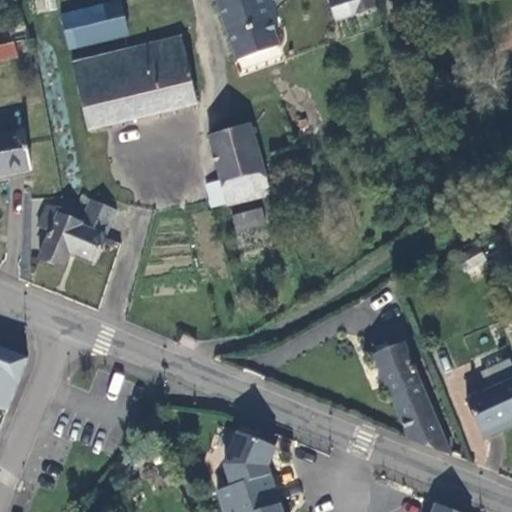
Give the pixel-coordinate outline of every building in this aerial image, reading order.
[(56,0),(34,0),(37,13),(58,10),(56,0)] [(279,48),(263,0),(224,0),(217,2),(237,61),(279,48)] [(349,0),(355,15),(376,7),(373,0),(349,0)] [(69,49),(129,35),(121,2),(61,16),(69,49)] [(198,104),(181,37),(72,64),(89,131),(198,104)] [(0,46),(0,61),(17,58),(14,43),(0,46)] [(208,137),(227,205),(269,194),(258,157),(250,124),(208,137)] [(0,175),(32,169),(24,131),(0,136),(0,175)] [(51,232),(39,260),(62,269),(70,253),(94,263),(106,237),(105,237),(116,211),(91,200),(81,224),(59,215),(62,209),(46,206),(37,226),(51,232)] [(261,209),(232,217),(236,232),(265,224),(261,209)] [(478,251),(461,265),(470,276),(488,262),(478,251)] [(449,453),(403,343),(373,355),(408,439),(449,455),(449,453)] [(7,412),(27,360),(0,349),(0,410),(0,409),(7,412)] [(511,366),(509,360),(481,373),(489,391),(467,401),(484,439),(511,426),(511,366)] [(238,434),(226,466),(232,487),(218,492),(223,508),(275,491),(268,468),(275,449),(238,434)] [(282,511),(275,491),(223,508),(224,511),(282,511)] [(455,511),(431,502),(427,511),(455,511)]
